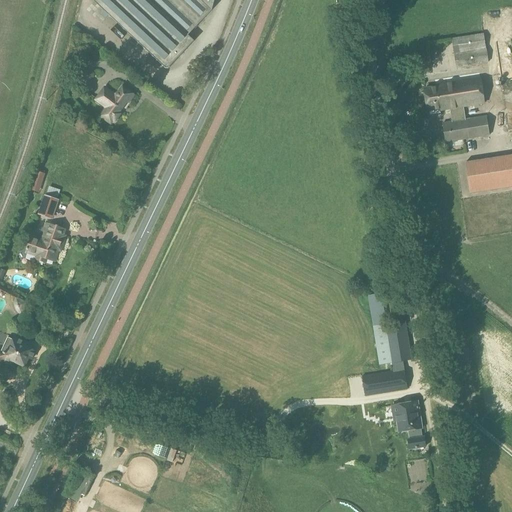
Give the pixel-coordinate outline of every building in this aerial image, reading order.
[(93,0),(93,1),(104,11),(101,14),(136,47),(139,43),(166,69),(169,69),(194,41),(189,36),(212,11),(214,0),(93,0)] [(489,63),(484,34),(452,38),(456,68),(489,63)] [(495,62),(510,60),(509,46),(493,47),(495,62)] [(437,87),(425,89),(429,111),(440,109),(441,110),(450,109),(453,122),(443,123),(446,142),(490,135),(487,116),(466,120),(464,107),(484,103),(480,79),(437,86),(437,87)] [(116,97),(106,89),(97,101),(108,109),(101,117),(111,124),(114,120),(115,122),(121,114),(119,113),(128,101),(129,102),(134,96),(123,88),(116,97)] [(511,154),(466,162),(471,192),(511,185),(511,154)] [(39,193),(45,174),(36,171),(29,190),(39,193)] [(44,195),(38,215),(53,220),(59,201),(56,200),(59,191),(49,187),(46,196),(44,195)] [(58,229),(46,225),(41,239),(31,235),(24,255),(46,262),(47,259),(54,262),(58,247),(61,248),(65,237),(57,234),(58,229)] [(393,371),(362,376),(365,397),(408,390),(403,362),(412,360),(405,320),(386,323),(381,293),(368,296),(379,365),(392,363),(393,371)] [(28,303),(15,297),(14,299),(14,302),(14,305),(14,308),(16,311),(17,313),(19,315),(22,316),(28,303)] [(0,368),(4,360),(12,364),(13,362),(25,368),(29,359),(32,360),(36,351),(25,346),(19,343),(20,341),(14,339),(13,342),(10,341),(4,353),(0,351),(0,368)] [(410,449),(426,447),(424,437),(422,437),(421,429),(422,428),(418,402),(392,406),(394,418),(396,417),(399,432),(409,431),(410,439),(409,440),(410,449)]
